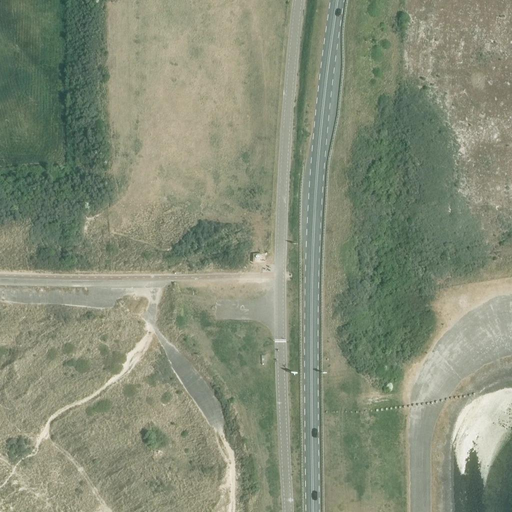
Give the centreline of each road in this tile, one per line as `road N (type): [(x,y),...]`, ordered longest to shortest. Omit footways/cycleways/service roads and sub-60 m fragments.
road 1 (primary): [(313,511),(313,216),(337,0)]
road 2 (unclassified): [(287,511),(280,275),(298,0)]
road 3 (unclassified): [(511,314),(456,340),(428,376),(427,400)]
